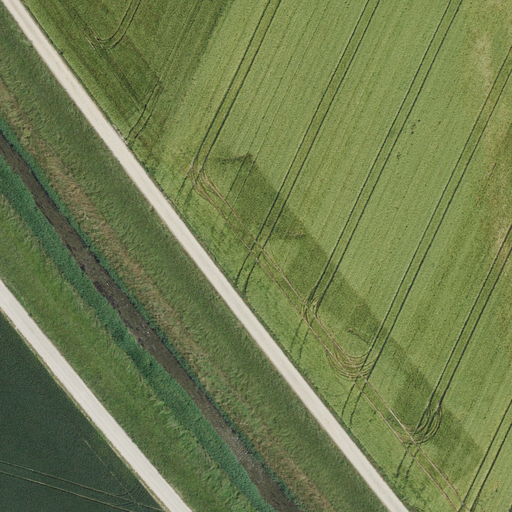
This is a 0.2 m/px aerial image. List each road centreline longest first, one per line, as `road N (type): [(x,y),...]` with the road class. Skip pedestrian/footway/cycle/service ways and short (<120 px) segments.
road 1 (track): [(399,511),(11,0)]
road 2 (track): [(0,289),(183,511)]
